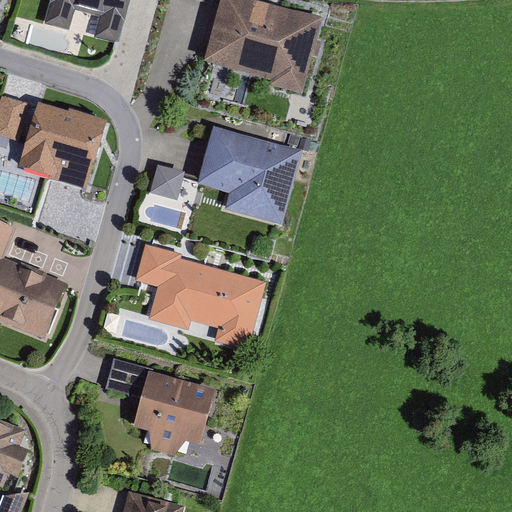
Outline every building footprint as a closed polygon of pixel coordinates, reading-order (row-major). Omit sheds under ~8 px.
[(125,0),(45,0),(40,24),(115,43),(125,0)] [(320,24),(242,0),(222,0),(203,66),(298,95),(320,24)] [(100,124),(27,109),(14,173),(86,188),(100,124)] [(301,154),(209,132),(196,189),(226,196),(222,212),(284,227),(301,154)] [(161,166),(154,193),(181,200),(189,173),(161,166)] [(13,230),(0,225),(0,321),(41,335),(60,280),(2,261),(13,230)] [(266,282),(143,253),(136,284),(155,288),(148,321),(251,345),(266,282)] [(124,336),(165,350),(170,333),(130,319),(124,336)] [(209,392),(140,376),(126,430),(145,435),(146,450),(168,457),(180,445),(196,447),(209,392)] [(28,434),(0,423),(0,482),(10,486),(28,434)] [(21,511),(28,493),(2,497),(0,502),(0,511),(21,511)] [(119,511),(184,511),(186,509),(124,494),(119,511)]
